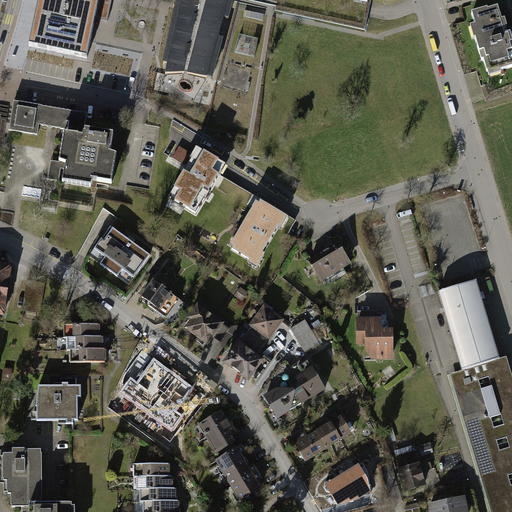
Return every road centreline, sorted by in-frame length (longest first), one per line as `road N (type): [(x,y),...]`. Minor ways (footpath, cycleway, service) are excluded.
road 1 (residential): [(0,239),(88,286),(247,403),(312,511)]
road 2 (residential): [(428,0),(478,169)]
road 3 (residential): [(317,219),(478,169)]
